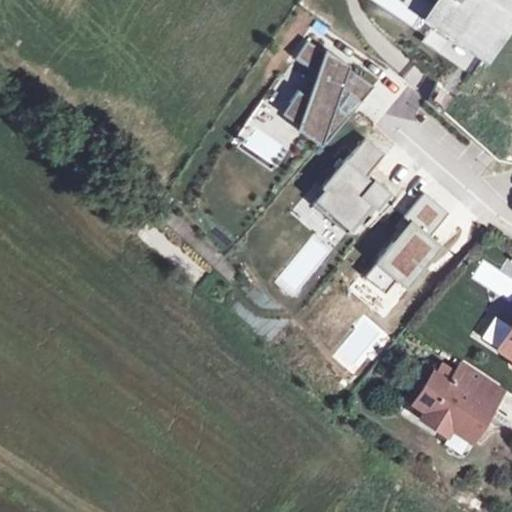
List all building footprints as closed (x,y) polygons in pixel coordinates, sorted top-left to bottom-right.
[(511,0),(428,0),(438,7),(432,16),(485,52),(511,13),(511,0)] [(281,112),(323,144),(339,125),(331,118),(356,74),(307,37),(294,55),(328,81),(317,103),(299,90),(281,112)] [(377,80),(358,108),(373,119),(393,91),(377,80)] [(325,190),(316,200),(350,229),(372,204),(376,208),(389,193),(374,180),(371,183),(364,177),(367,174),(383,154),(365,138),(322,187),(325,190)] [(394,277),(406,287),(440,246),(428,236),(448,212),(423,192),(404,216),(410,221),(364,276),(383,292),(394,277)] [(498,348),(511,327),(493,315),(480,336),(498,348)] [(511,325),(511,327),(498,348),(511,357),(511,325)] [(481,417),(501,387),(462,362),(448,382),(432,372),(422,388),(436,397),(426,412),(421,419),(444,434),(449,427),(470,441),(484,419),(481,417)] [(426,412),(436,397),(422,388),(412,403),(426,412)] [(463,456),(471,446),(454,434),(447,443),(463,456)]
